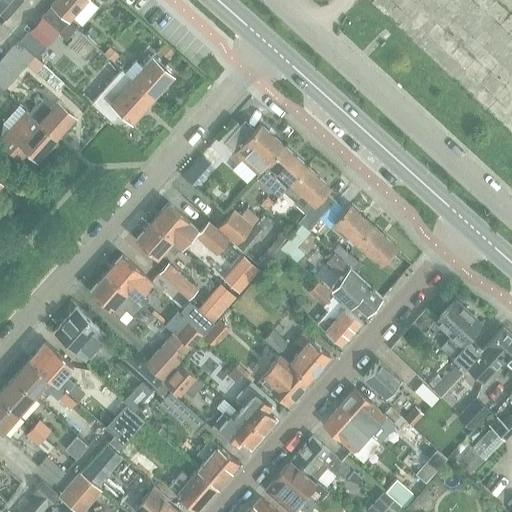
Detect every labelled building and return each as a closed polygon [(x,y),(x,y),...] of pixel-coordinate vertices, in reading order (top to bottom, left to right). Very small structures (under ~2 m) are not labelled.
[(11,0),(9,3),(16,9),(23,0),(11,0)] [(56,0),(52,5),(69,21),(69,20),(70,22),(74,17),(89,0),(56,0)] [(0,13),(6,20),(16,9),(9,3),(0,13)] [(40,17),(58,33),(69,21),(52,5),(40,17)] [(91,27),(86,33),(93,40),(99,34),(91,27)] [(19,41),(37,56),(48,44),(30,29),(19,41)] [(9,51),(0,61),(0,85),(3,89),(26,63),(35,72),(43,63),(37,56),(19,41),(9,51)] [(166,43),(159,51),(169,60),(176,51),(173,49),(166,43)] [(111,45),(104,53),(114,62),(121,54),(111,45)] [(137,61),(127,73),(133,78),(151,95),(173,72),(154,55),(143,66),(137,61)] [(43,63),(35,72),(44,80),(53,72),(43,63)] [(131,118),(151,95),(133,78),(122,68),(93,101),(113,119),(122,109),(131,118)] [(30,112),(56,135),(75,114),(59,99),(52,107),(38,95),(35,99),(38,102),(30,111),(30,112)] [(37,156),(56,135),(30,112),(30,111),(28,109),(0,140),(20,157),(28,148),(37,156)] [(268,162),(269,162),(284,146),(259,124),(250,134),(240,125),(224,142),(235,151),(234,152),(257,174),(268,162)] [(217,145),(209,154),(212,157),(220,148),(217,145)] [(257,174),(256,175),(279,195),(282,191),(283,191),(284,192),(291,183),(306,167),(284,146),(269,162),(268,162),(257,174)] [(284,192),(294,201),(293,202),(306,213),(298,221),(301,223),(308,230),(327,209),(335,201),(325,192),(329,187),(306,167),(291,183),(284,192)] [(274,201),(268,196),(261,204),(267,209),(274,201)] [(337,198),(335,201),(327,209),(336,218),(346,207),(337,198)] [(172,239),(181,247),(196,230),(195,226),(189,220),(168,202),(152,220),(172,239)] [(333,221),(356,242),(372,226),(348,204),(346,207),(336,218),(333,221)] [(232,209),(217,226),(216,227),(235,244),(258,218),(246,207),(239,215),(232,209)] [(263,214),(237,246),(246,253),(251,246),(264,230),(263,229),(270,220),(263,214)] [(156,258),(158,255),(165,261),(173,252),(175,254),(181,247),(172,239),(152,220),(135,239),(156,258)] [(208,222),(204,226),(196,235),(215,253),(227,239),(208,222)] [(288,238),(279,248),(288,255),(288,256),(296,262),(304,252),(296,245),(309,231),(308,230),(301,223),(288,238)] [(395,246),(372,226),(356,242),(379,263),(395,246)] [(282,231),(257,261),(264,266),(288,237),(282,231)] [(332,249),(342,258),(347,252),(338,243),(332,249)] [(279,248),(271,258),(280,266),(288,256),(288,255),(279,248)] [(343,276),(336,284),(332,289),(351,306),(354,303),(366,314),(381,297),(355,273),(356,271),(333,252),(326,261),(343,276)] [(348,253),(347,252),(342,258),(356,270),(362,263),(349,252),(348,253)] [(105,273),(142,306),(148,299),(142,293),(152,282),(143,273),(122,254),(105,273)] [(243,256),(223,278),(239,292),(251,279),(256,274),(259,270),(243,256)] [(197,289),(168,263),(158,273),(188,299),(197,289)] [(134,316),(142,306),(105,273),(89,291),(118,317),(126,309),(134,316)] [(316,322),(340,344),(360,321),(339,303),(340,301),(317,281),(307,292),(327,310),(316,322)] [(208,297),(198,308),(213,321),(223,310),(208,297)] [(453,299),(435,319),(451,334),(441,346),(450,354),(479,322),(453,299)] [(173,331),(172,332),(190,348),(204,334),(203,333),(214,321),(213,321),(198,308),(193,303),(189,300),(181,310),(184,312),(182,315),(188,320),(176,334),(173,331)] [(53,331),(76,352),(84,358),(91,350),(106,334),(76,307),(53,331)] [(215,346),(231,328),(219,318),(203,335),(215,346)] [(511,335),(503,327),(483,349),(468,366),(484,380),(503,359),(511,366),(511,335)] [(263,338),(278,352),(287,342),(272,328),(263,338)] [(179,361),(190,348),(172,332),(145,363),(163,378),(179,361)] [(278,354),(309,380),(330,356),(303,332),(295,341),(302,347),(291,359),(288,357),(286,358),(280,352),(278,354)] [(464,371),(468,366),(483,349),(471,339),(452,360),(455,364),(431,388),(440,397),(464,371)] [(28,359),(49,378),(49,377),(63,390),(66,392),(67,391),(74,383),(65,375),(73,366),(45,341),(28,359)] [(151,391),(153,388),(160,381),(160,380),(128,351),(115,365),(125,372),(127,369),(151,391)] [(258,378),(261,380),(268,387),(267,387),(287,405),(309,380),(278,354),(258,378)] [(12,377),(33,396),(49,378),(28,359),(12,377)] [(401,380),(378,360),(363,377),(391,402),(401,391),(396,386),(401,380)] [(163,378),(162,379),(174,390),(180,395),(185,389),(196,376),(191,372),(179,361),(163,378)] [(234,368),(241,375),(242,373),(251,381),(254,377),(238,363),(234,368)] [(235,381),(241,375),(234,368),(228,375),(235,381)] [(0,390),(0,399),(17,414),(33,396),(12,377),(0,390)] [(170,390),(160,381),(153,388),(164,397),(159,403),(182,423),(185,420),(198,433),(206,423),(170,390)] [(414,390),(431,406),(439,398),(423,382),(414,390)] [(243,406),(238,411),(238,412),(263,433),(275,419),(267,412),(271,407),(247,385),(235,399),(243,406)] [(369,431),(368,432),(372,435),(382,423),(379,420),(384,414),(371,402),(371,403),(354,388),(339,405),(363,426),(369,431)] [(77,400),(67,391),(66,392),(63,390),(58,398),(70,408),(77,400)] [(242,441),(250,448),(263,433),(238,412),(238,411),(218,394),(213,401),(224,411),(213,424),(238,446),(242,441)] [(471,429),(489,409),(475,396),(457,416),(471,429)] [(0,431),(0,432),(17,414),(0,399),(0,431)] [(126,403),(105,426),(112,433),(131,412),(133,410),(126,403)] [(339,405),(323,423),(353,449),(363,458),(378,441),(372,435),(368,432),(369,431),(363,426),(339,405)] [(415,405),(404,418),(414,426),(425,413),(415,405)] [(131,412),(112,433),(114,434),(108,442),(118,450),(144,420),(133,410),(131,412)] [(385,420),(400,433),(409,423),(394,410),(385,420)] [(505,440),(511,432),(511,411),(503,421),(497,415),(488,424),(505,440)] [(25,434),(48,452),(53,445),(48,441),(55,433),(51,430),(51,429),(38,418),(25,434)] [(410,425),(403,433),(419,448),(427,439),(410,425)] [(77,436),(66,449),(77,458),(88,445),(77,436)] [(312,436),(293,458),(316,478),(326,467),(338,477),(347,467),(312,436)] [(204,461),(197,469),(217,486),(238,463),(210,438),(196,454),(204,461)] [(437,448),(426,459),(436,469),(447,457),(437,448)] [(36,466),(56,483),(66,472),(46,455),(36,466)] [(289,462),(266,489),(264,491),(287,511),(293,511),(300,504),(297,502),(313,483),(289,462)] [(168,487),(195,511),(217,486),(197,469),(187,480),(184,478),(186,475),(181,471),(168,487)] [(77,511),(83,511),(102,490),(78,470),(57,496),(77,511)] [(353,472),(346,479),(358,484),(362,479),(353,472)] [(384,490),(402,506),(413,493),(395,477),(384,490)] [(35,494),(19,511),(40,511),(57,494),(42,480),(33,491),(35,494)] [(154,484),(133,508),(137,511),(178,511),(165,500),(168,496),(154,484)] [(368,509),(370,511),(396,511),(402,506),(384,490),(368,509)] [(276,511),(259,496),(244,511),(276,511)]
